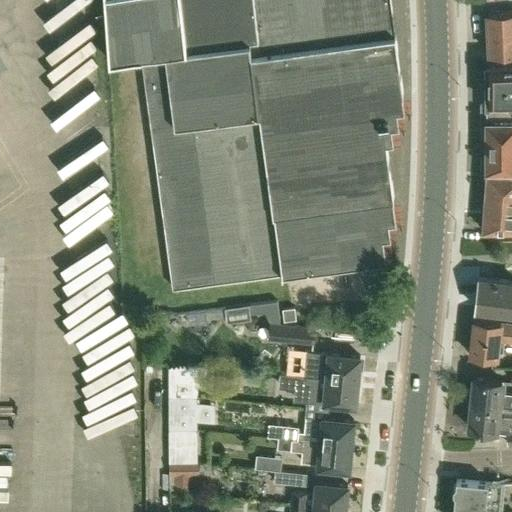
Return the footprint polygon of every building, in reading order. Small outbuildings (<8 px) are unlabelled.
[(399,126),(397,110),(404,109),(402,94),(389,0),(104,0),(109,61),(141,59),(172,289),(378,261),(385,260),(382,238),(390,237),(388,222),(396,221),(385,143),(393,142),(391,127),(399,126)] [(511,10),(487,12),(489,53),(511,51),(511,10)] [(478,86),(478,96),(481,99),(486,100),(487,100),(486,100),(486,169),(511,168),(511,63),(487,64),(487,82),(486,82),(481,83),(478,86)] [(487,175),(486,192),(511,193),(511,174),(495,173),(495,175),(487,175)] [(485,202),(484,212),(500,213),(501,209),(511,210),(511,193),(486,192),(485,202)] [(484,212),(483,230),(511,230),(511,210),(501,209),(500,213),(484,212)] [(511,281),(479,278),(475,308),(511,313),(511,281)] [(265,302),(263,302),(263,303),(264,311),(270,324),(280,324),(279,309),(278,302),(278,300),(272,301),(270,301),(270,302),(268,302),(265,302)] [(245,304),(225,307),(225,309),(227,322),(247,319),(247,320),(248,319),(251,319),(251,317),(250,309),(249,305),(249,304),(246,304),(245,304)] [(296,319),(295,307),(282,309),(284,321),(296,319)] [(215,308),(206,310),(208,319),(218,317),(217,310),(217,308),(215,308)] [(511,324),(474,320),(470,355),(478,356),(477,360),(496,362),(497,352),(502,352),(503,344),(498,342),(499,339),(511,340),(511,324)] [(280,324),(270,324),(268,339),(312,343),(314,328),(280,324)] [(358,380),(360,355),(312,350),(310,375),(358,380)] [(204,366),(165,364),(165,397),(194,397),(194,387),(203,388),(204,366)] [(355,405),(358,380),(310,375),(298,374),(295,399),(355,405)] [(511,394),(502,394),(501,394),(502,381),(474,378),(472,394),(474,394),(473,403),(511,407),(511,394)] [(194,397),(165,397),(166,430),(194,430),(194,422),(212,423),(212,405),(194,403),(194,397)] [(497,431),(498,418),(511,419),(511,407),(473,403),(472,412),(470,412),(469,428),(497,431)] [(351,445),(354,421),(306,416),(304,432),(298,431),(297,440),(351,445)] [(194,430),(166,430),(165,463),(169,463),(194,463),(194,430)] [(349,469),(351,445),(297,440),(291,439),(290,449),(302,450),(301,461),(318,462),(318,466),(349,469)] [(280,470),(281,457),(255,454),(254,468),(275,470),(280,470)] [(169,463),(169,475),(174,475),(174,490),(189,490),(189,475),(198,475),(198,463),(194,463),(169,463)] [(307,473),(275,470),(274,482),(305,485),(307,473)] [(502,511),(505,484),(501,483),(456,479),(453,511),(502,511)] [(315,491),(292,489),(291,504),(345,509),(347,485),(316,482),(315,491)]
